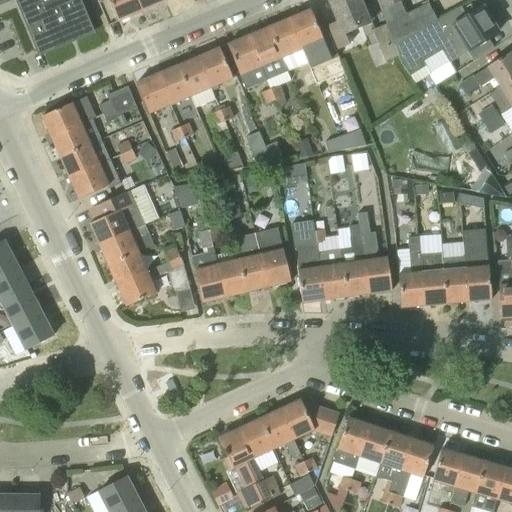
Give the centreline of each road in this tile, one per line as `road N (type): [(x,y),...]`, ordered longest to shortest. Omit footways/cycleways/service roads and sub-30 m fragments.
road 1 (residential): [(262,0),(0,111)]
road 2 (residential): [(111,358),(0,121)]
road 3 (residential): [(511,436),(306,377)]
road 4 (residential): [(111,358),(173,340),(312,334)]
road 5 (residential): [(511,352),(312,334)]
road 6 (residential): [(154,451),(200,420),(306,377)]
road 7 (residential): [(0,461),(73,465),(154,451)]
